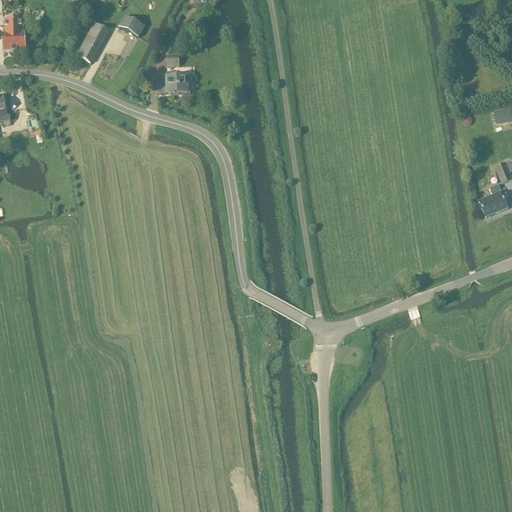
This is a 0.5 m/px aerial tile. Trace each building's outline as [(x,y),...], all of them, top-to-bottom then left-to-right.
[(118,28),(138,40),(144,29),(124,18),(118,28)] [(24,34),(22,35),(22,20),(4,21),(4,35),(2,35),(3,54),(25,53),(24,34)] [(109,32),(95,24),(87,37),(88,37),(77,57),(90,65),(109,32)] [(470,32),(457,34),(459,45),(471,43),(470,32)] [(166,69),(179,68),(179,57),(166,58),(166,69)] [(187,79),(185,79),(185,74),(167,74),(167,80),(166,80),(166,96),(187,95),(187,79)] [(0,123),(11,122),(10,116),(6,117),(3,98),(2,98),(1,96),(0,96),(0,123)] [(511,120),(510,110),(494,113),(496,127),(511,123),(511,120)] [(511,181),(511,180),(505,164),(494,169),(501,186),(511,181)] [(489,190),(492,197),(478,203),(485,220),(508,210),(501,194),(498,187),(489,190)]
